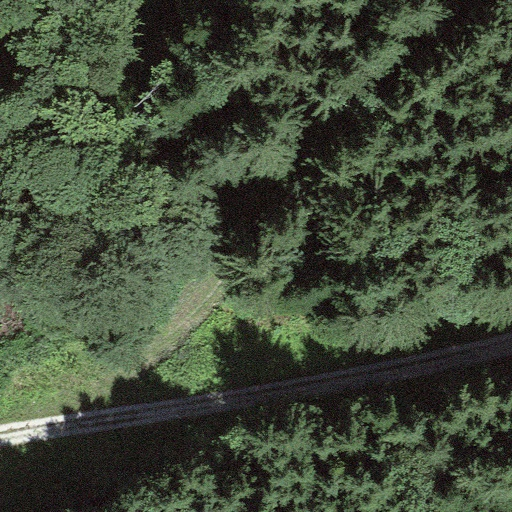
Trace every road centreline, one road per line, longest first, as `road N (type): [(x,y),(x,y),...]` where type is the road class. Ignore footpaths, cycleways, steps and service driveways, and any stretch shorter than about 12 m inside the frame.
road 1 (track): [(486,0),(311,141),(163,288),(82,392)]
road 2 (track): [(511,319),(0,410)]
